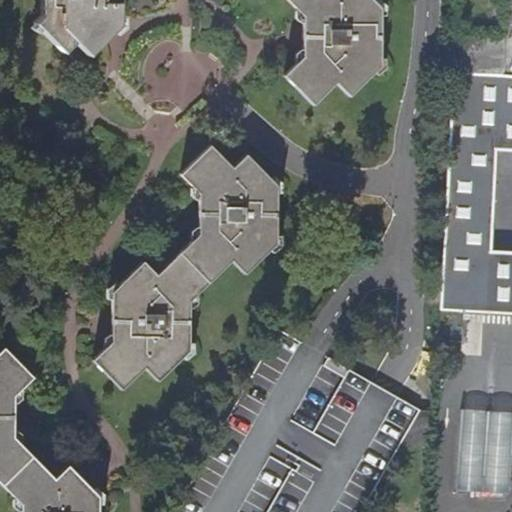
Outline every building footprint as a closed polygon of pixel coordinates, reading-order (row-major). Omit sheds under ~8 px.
[(116,28),(116,0),(39,0),(38,19),(33,24),(60,54),(74,43),(86,55),(116,28)] [(381,11),(370,0),(285,0),(303,18),(303,59),(284,77),(312,106),(335,83),(349,97),(381,66),(381,11)] [(454,0),(455,9),(479,9),(479,0),(454,0)] [(455,53),(504,55),(504,44),(455,43),(455,53)] [(504,75),(504,55),(455,53),(455,72),(504,75)] [(511,75),(504,75),(455,72),(438,311),(511,315),(511,252),(488,251),(496,151),(511,152),(511,75)] [(191,304),(231,265),(244,278),(275,247),(276,186),(247,155),(231,170),(209,147),(179,176),(198,197),(198,237),(155,278),(143,265),(110,295),(109,345),(92,362),(121,392),(144,371),(157,384),(187,355),(191,304)] [(360,511),(399,445),(428,446),(431,412),(417,412),(278,332),(175,511),(360,511)] [(96,511),(97,499),(64,464),(51,476),(11,435),(11,394),(27,377),(0,348),(0,486),(18,506),(18,511),(96,511)]
